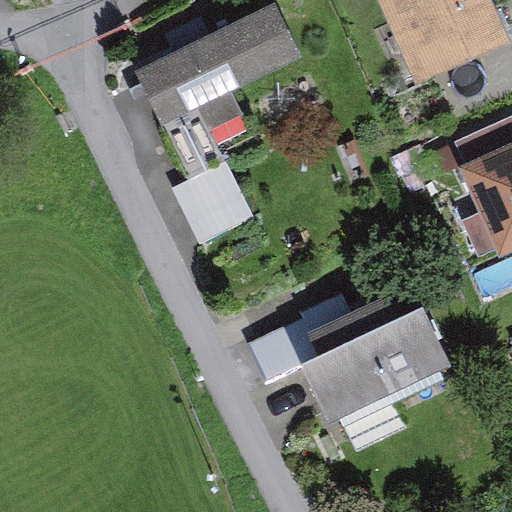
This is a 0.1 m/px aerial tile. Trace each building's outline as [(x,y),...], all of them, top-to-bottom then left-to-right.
[(306,54),(279,0),(263,0),(134,65),(191,178),(221,161),(203,126),(243,106),(235,90),(306,54)] [(489,40),(469,0),(366,0),(405,80),(489,40)] [(511,146),(469,166),(511,256),(511,146)] [(191,178),(177,185),(205,237),(250,213),(221,161),(191,178)] [(314,342),(300,312),(249,337),(267,373),(305,355),(333,413),(455,354),(423,289),(314,342)]
